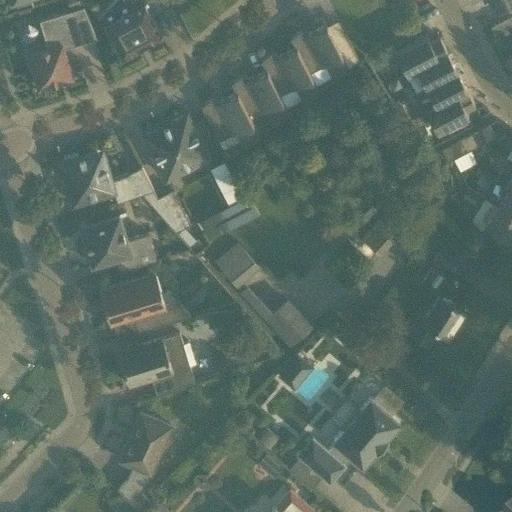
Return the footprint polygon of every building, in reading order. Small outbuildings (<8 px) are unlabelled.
[(15,0),(18,8),(17,9),(18,10),(33,5),(32,4),(30,0),(15,0)] [(115,0),(99,17),(103,24),(104,26),(105,26),(120,56),(121,58),(123,57),(160,37),(162,36),(161,34),(150,15),(167,6),(163,0),(115,0)] [(511,0),(482,0),(483,1),(485,0),(489,0),(495,9),(511,0)] [(44,89),(58,85),(56,82),(72,77),(63,48),(96,38),(83,6),(39,20),(44,35),(49,33),(53,45),(27,53),(38,88),(43,86),(44,89)] [(511,23),(511,18),(511,15),(500,20),(504,28),(511,23)] [(500,20),(490,26),(494,33),(504,28),(500,20)] [(324,63),(333,79),(349,67),(326,23),(307,33),(304,27),(290,38),(295,46),(309,71),(324,63)] [(427,36),(424,37),(396,52),(407,73),(417,67),(436,104),(426,109),(437,130),(468,113),(465,107),(474,102),(439,36),(430,41),(427,36)] [(265,69),(280,93),(294,86),(303,102),(319,90),(309,71),(295,46),(277,56),(274,50),(261,60),(265,69)] [(280,93),(265,69),(247,78),(244,73),(231,83),(235,92),(250,116),(265,108),(273,125),(290,112),(280,93)] [(235,131),(244,147),(260,135),(250,116),(235,92),(218,101),(215,95),(201,105),(219,139),(235,131)] [(186,113),(143,136),(166,179),(209,156),(186,113)] [(496,138),(488,123),(480,128),(487,142),(496,138)] [(480,128),(471,133),(478,146),(487,142),(480,128)] [(466,152),(472,149),(478,146),(471,133),(459,139),(466,152)] [(459,139),(451,144),(458,156),(466,152),(459,139)] [(458,156),(451,144),(442,148),(449,161),(458,156)] [(73,204),(113,191),(114,191),(114,190),(106,165),(99,167),(95,152),(78,157),(77,152),(63,156),(65,161),(60,162),(73,204)] [(210,164),(228,199),(243,191),(225,156),(210,164)] [(132,184),(114,190),(114,191),(113,191),(117,202),(153,189),(141,166),(127,173),(132,184)] [(511,186),(506,182),(505,183),(497,177),(485,196),(511,213),(511,186)] [(172,189),(149,201),(175,231),(190,223),(172,189)] [(511,213),(485,196),(474,214),(485,222),(484,223),(510,239),(511,235),(511,213)] [(198,227),(249,209),(245,197),(193,216),(198,227)] [(380,256),(412,221),(392,202),(360,238),(380,256)] [(118,216),(80,227),(92,266),(116,258),(119,270),(155,259),(147,233),(126,239),(118,216)] [(436,291),(439,293),(423,318),(419,315),(408,332),(427,344),(437,328),(446,334),(449,330),(450,331),(456,323),(454,322),(463,307),(451,300),(462,283),(463,284),(473,268),(441,247),(431,263),(448,274),(436,291)] [(190,315),(179,302),(165,307),(154,272),(99,289),(110,325),(133,318),(137,331),(190,315)] [(251,305),(289,346),(311,325),(285,298),(270,311),(258,298),(251,305)] [(156,392),(194,381),(179,332),(162,337),(162,336),(118,350),(128,384),(151,377),(156,392)] [(277,373),(294,388),(313,365),(297,351),(277,373)] [(319,370),(303,383),(310,393),(327,380),(319,370)] [(234,383),(221,390),(227,401),(240,395),(234,383)] [(370,395),(342,428),(333,439),(334,441),(327,449),(312,437),(298,454),(330,481),(344,464),(342,463),(350,454),(362,464),(399,420),(390,412),(401,399),(384,385),(373,398),(370,395)] [(334,415),(341,419),(351,402),(344,398),(334,415)] [(149,499),(135,485),(137,482),(144,485),(149,472),(150,472),(170,425),(140,411),(120,459),(133,465),(127,478),(117,488),(139,510),(149,499)] [(256,437),(269,448),(278,438),(265,426),(256,437)] [(309,511),(312,509),(290,489),(275,506),(274,505),(267,511),(309,511)] [(160,501),(150,511),(168,511),(171,510),(160,501)]
